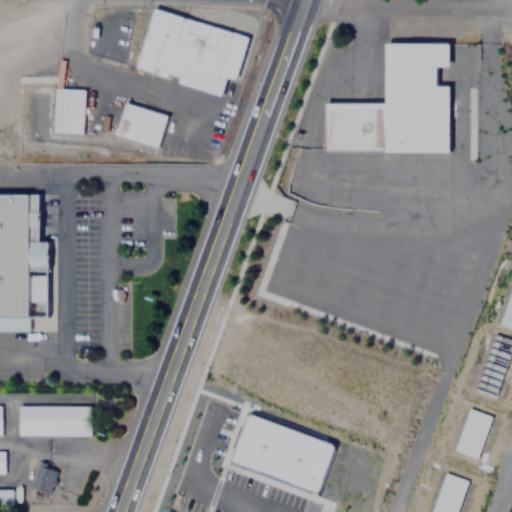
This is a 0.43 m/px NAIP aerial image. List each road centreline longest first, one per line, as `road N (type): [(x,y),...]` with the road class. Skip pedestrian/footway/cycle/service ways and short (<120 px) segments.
road 1 (trunk): [(204,291),(302,0)]
road 2 (trunk): [(124,511),(204,291)]
road 3 (residential): [(511,14),(326,0)]
